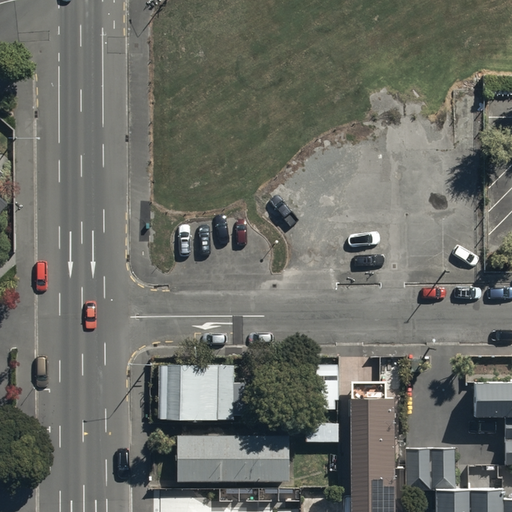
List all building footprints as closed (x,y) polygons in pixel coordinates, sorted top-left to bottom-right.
[(0,256),(3,253),(0,250),(0,211),(16,193),(0,179),(0,171),(8,163),(0,156),(0,256)] [(311,408),(339,408),(339,361),(311,361),(311,408)] [(239,363),(160,362),(159,412),(238,414),(239,363)] [(389,377),(355,377),(356,511),(398,511),(397,391),(390,391),(389,377)] [(511,380),(474,381),(474,412),(511,412),(511,380)] [(340,421),(308,420),(307,440),(339,441),(340,421)] [(293,432),(180,433),(180,478),(293,478),(293,432)] [(457,443),(407,443),(406,482),(457,482),(457,443)] [(511,511),(511,494),(507,495),(507,483),(438,483),(438,511),(511,511)]
